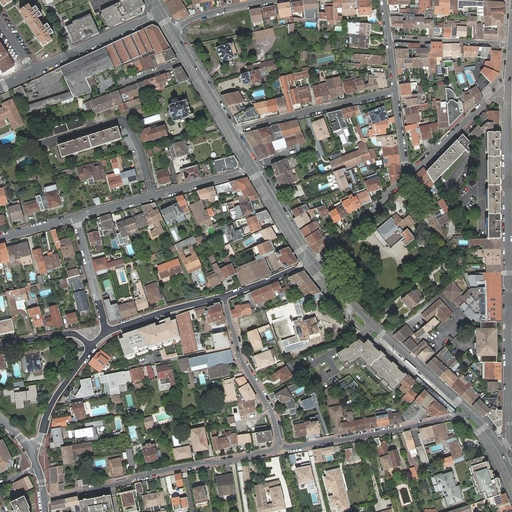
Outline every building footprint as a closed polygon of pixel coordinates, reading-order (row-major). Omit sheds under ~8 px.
[(140,0),(119,0),(121,2),(101,11),(109,29),(143,13),(140,7),(138,2),(140,1),(141,1),(140,0)] [(171,0),(166,3),(170,9),(182,2),(180,0),(171,0)] [(303,0),(289,3),(291,13),(302,11),(303,13),(302,13),(303,18),(305,18),(304,11),(303,0)] [(319,13),(318,0),(311,0),(303,0),(304,11),(305,18),(319,17),(319,13)] [(341,0),(333,0),(333,3),(333,6),(333,12),(342,12),(342,10),(341,0)] [(354,0),(341,0),(342,10),(342,12),(342,14),(342,15),(355,15),(355,14),(354,0)] [(371,0),(359,0),(359,15),(372,15),(371,0)] [(388,0),(391,13),(399,13),(399,8),(398,8),(397,8),(397,6),(397,4),(398,4),(399,4),(398,0),(388,0)] [(425,0),(419,0),(419,4),(419,6),(410,6),(410,8),(406,8),(406,13),(415,14),(415,13),(422,13),(425,13),(425,11),(426,11),(425,0)] [(458,0),(449,0),(450,7),(449,10),(454,10),(454,15),(458,15),(458,9),(458,0)] [(483,1),(466,0),(458,0),(458,9),(464,9),(464,6),(484,7),(483,1)] [(173,15),(186,8),(182,2),(170,9),(173,15)] [(289,3),(278,5),(281,18),(292,16),(291,13),(289,3)] [(319,17),(319,20),(327,21),(332,21),(332,26),(333,26),(333,21),(333,15),(333,13),(333,12),(333,6),(333,3),(326,3),(327,10),(329,10),(329,13),(327,13),(319,13),(319,17)] [(35,13),(33,10),(30,5),(21,10),(44,46),(53,40),(50,36),(48,32),(47,31),(44,27),(38,18),(36,15),(35,13)] [(274,6),(263,8),(264,12),(265,15),(266,20),(276,18),(274,6)] [(439,6),(435,6),(435,14),(443,15),(443,13),(445,13),(449,13),(449,10),(450,7),(439,6)] [(180,19),(191,16),(186,8),(173,15),(175,18),(180,19)] [(261,8),(250,10),(253,23),(264,21),(261,8)] [(432,11),(426,11),(425,11),(425,13),(424,20),(432,20),(432,11)] [(391,13),(391,16),(392,27),(403,27),(403,21),(403,17),(403,13),(402,13),(400,13),(399,13),(391,13)] [(415,14),(406,13),(403,13),(403,17),(404,17),(406,17),(406,28),(415,28),(415,17),(415,14)] [(424,20),(425,13),(422,13),(422,17),(415,17),(415,28),(424,28),(424,20)] [(471,16),(471,13),(468,13),(467,26),(475,26),(476,26),(476,25),(477,16),(471,16)] [(72,24),(67,27),(74,43),(82,39),(81,37),(85,35),(87,39),(100,33),(91,14),(72,23),(72,24)] [(503,25),(504,16),(494,15),(488,16),(484,17),(485,24),(485,26),(503,25)] [(485,24),(484,17),(482,16),(482,25),(478,25),(478,29),(475,29),(475,30),(476,39),(483,40),(483,24),(485,24)] [(452,28),(452,27),(452,25),(448,24),(448,17),(445,17),(444,23),(444,28),(445,28),(452,28)] [(432,20),(424,20),(424,28),(430,29),(430,36),(433,36),(433,20),(432,20)] [(370,24),(355,23),(355,25),(356,25),(357,26),(360,27),(360,33),(356,33),(356,35),(369,36),(370,24)] [(503,38),(503,32),(503,25),(485,26),(485,24),(483,24),(483,40),(500,41),(503,38)] [(171,48),(159,27),(153,25),(59,68),(70,92),(74,97),(93,91),(91,87),(86,78),(93,76),(126,64),(132,62),(162,51),(171,48)] [(451,36),(466,36),(467,28),(452,27),(452,28),(451,36)] [(252,33),(254,39),(275,35),(273,28),(252,33)] [(444,34),(444,37),(451,38),(451,36),(452,28),(445,28),(444,30),(444,31),(444,34)] [(356,35),(351,34),(350,38),(355,39),(355,44),(353,44),(353,48),(369,49),(369,36),(356,35)] [(85,35),(81,37),(82,39),(74,43),(75,45),(87,39),(85,35)] [(8,55),(9,55),(0,41),(0,67),(4,73),(15,65),(8,55)] [(234,42),(217,48),(222,62),(238,57),(234,42)] [(434,57),(443,57),(442,44),(442,43),(431,42),(431,44),(431,52),(428,52),(428,57),(428,58),(429,65),(432,65),(435,65),(434,57)] [(394,44),(395,50),(408,50),(419,51),(419,49),(420,49),(420,44),(396,43),(394,44)] [(442,44),(443,57),(452,56),(451,44),(442,44)] [(459,44),(451,44),(452,56),(460,56),(459,46),(459,44)] [(463,56),(477,57),(479,47),(464,46),(463,56)] [(166,62),(177,58),(171,48),(162,51),(163,53),(132,63),(132,62),(126,64),(128,68),(133,66),(135,72),(142,69),(165,61),(166,62)] [(490,69),(500,73),(501,51),(492,51),(492,48),(490,48),(488,54),(489,54),(492,54),(491,56),(490,59),(490,61),(488,61),(486,61),(485,61),(485,62),(483,67),(484,67),(485,67),(487,68),(488,68),(490,69)] [(420,58),(428,58),(428,57),(428,52),(428,49),(426,49),(422,49),(420,49),(419,49),(419,51),(412,51),(413,58),(420,58)] [(408,50),(395,50),(397,60),(404,59),(409,59),(408,50)] [(382,56),(355,54),(354,59),(368,60),(368,65),(382,65),(382,62),(382,56)] [(404,59),(405,69),(411,68),(413,68),(412,58),(409,59),(404,59)] [(413,68),(421,67),(420,58),(413,58),(412,58),(413,68)] [(420,58),(421,67),(429,66),(429,65),(428,58),(420,58)] [(397,60),(398,70),(405,69),(404,59),(397,60)] [(249,72),(276,65),(275,60),(261,63),(261,62),(257,63),(257,64),(248,67),(249,72)] [(249,72),(242,74),(244,85),(268,80),(268,77),(261,78),(260,73),(266,71),(277,69),(276,65),(249,72)] [(180,84),(190,80),(182,66),(173,70),(174,71),(175,74),(177,74),(181,81),(179,81),(180,84)] [(485,76),(489,80),(492,77),(487,72),(488,68),(487,68),(485,67),(480,72),(485,76)] [(491,82),(500,73),(490,69),(488,68),(487,72),(492,77),(489,80),(491,82)] [(379,88),(379,90),(380,90),(380,88),(388,86),(384,70),(376,69),(376,73),(375,73),(376,79),(378,88),(379,88)] [(310,77),(309,71),(304,72),(294,74),(295,79),(295,80),(310,77)] [(153,88),(154,89),(159,87),(158,85),(160,85),(161,87),(166,85),(164,81),(168,79),(173,78),(171,72),(170,72),(166,73),(149,79),(152,86),(153,88)] [(364,82),(366,90),(366,91),(378,88),(376,79),(375,73),(370,72),(370,80),(369,80),(369,81),(364,82)] [(295,79),(294,74),(280,77),(284,96),(288,112),(294,111),(293,104),(300,103),(297,89),(290,90),(288,81),(295,79)] [(346,94),(358,92),(354,77),(354,74),(351,75),(352,78),(343,80),(346,94)] [(86,78),(91,87),(97,85),(93,76),(86,78)] [(354,77),(358,92),(366,90),(364,82),(364,81),(364,78),(361,79),(358,79),(358,80),(357,80),(357,76),(354,77)] [(340,77),(334,79),(338,97),(344,95),(340,77)] [(149,79),(144,81),(147,90),(153,88),(152,86),(149,79)] [(338,97),(334,79),(327,80),(327,83),(331,98),(338,97)] [(144,81),(138,84),(141,92),(147,90),(144,81)] [(322,82),(319,82),(320,85),(324,103),(332,102),(331,98),(327,83),(322,84),(322,82)] [(312,83),(317,105),(324,103),(320,85),(314,86),(314,83),(312,83)] [(90,101),(95,114),(104,111),(120,105),(131,101),(130,97),(141,93),(141,92),(138,84),(96,99),(90,101)] [(400,85),(401,96),(403,96),(410,95),(408,84),(400,85)] [(14,89),(25,113),(51,105),(48,99),(44,100),(45,101),(31,108),(30,105),(25,95),(26,94),(22,85),(14,89)] [(297,89),(300,103),(312,100),(308,86),(299,88),(299,86),(297,87),(297,89)] [(471,90),(476,105),(483,98),(481,93),(481,92),(478,86),(470,89),(471,90)] [(446,88),(448,108),(448,113),(449,121),(450,121),(451,121),(452,120),(453,120),(454,120),(454,119),(455,119),(455,118),(456,118),(457,117),(457,116),(458,116),(458,115),(458,114),(459,114),(459,113),(459,112),(459,111),(459,110),(460,110),(459,110),(459,109),(460,109),(459,108),(459,107),(459,106),(459,105),(458,105),(458,104),(458,103),(457,103),(457,102),(456,102),(456,101),(455,101),(455,100),(454,100),(455,99),(455,98),(455,97),(455,96),(455,95),(455,94),(455,93),(455,92),(454,92),(454,91),(453,91),(453,90),(452,90),(452,89),(451,89),(450,88),(449,88),(448,88),(447,88),(446,88)] [(462,92),(466,114),(476,105),(471,90),(470,89),(462,92)] [(240,91),(222,95),(229,106),(245,102),(240,91)] [(48,99),(51,105),(74,97),(70,92),(48,99)] [(403,100),(405,108),(422,104),(427,103),(427,102),(425,102),(425,100),(411,103),(410,95),(403,96),(404,100),(403,100)] [(288,112),(284,96),(282,96),(283,98),(276,99),(279,109),(279,111),(280,114),(288,112)] [(141,98),(131,101),(120,105),(121,110),(122,112),(129,109),(131,117),(146,112),(143,104),(142,103),(141,98)] [(177,99),(176,98),(173,99),(172,100),(173,103),(174,104),(170,105),(169,107),(170,110),(169,111),(168,113),(170,116),(171,117),(172,117),(173,121),(175,121),(181,120),(184,119),(187,118),(188,118),(190,117),(191,119),(192,119),(194,119),(195,118),(194,117),(193,116),(192,117),(192,115),(192,114),(192,112),(191,112),(191,111),(190,110),(189,106),(190,105),(189,103),(188,102),(187,100),(178,103),(178,101),(177,99)] [(279,109),(276,99),(260,103),(260,105),(254,106),(259,115),(274,112),(273,110),(279,109)] [(23,123),(12,100),(3,104),(5,107),(0,109),(0,125),(4,124),(2,118),(8,115),(12,122),(14,127),(23,123)] [(438,118),(438,124),(439,129),(449,128),(449,126),(449,124),(449,121),(448,113),(448,108),(442,109),(441,107),(440,108),(439,101),(437,102),(437,109),(438,118)] [(449,126),(464,112),(461,101),(457,102),(457,103),(458,103),(458,104),(458,105),(459,105),(459,106),(459,107),(459,108),(460,109),(459,109),(459,110),(460,110),(459,110),(459,111),(459,112),(459,113),(459,114),(458,114),(458,115),(458,116),(457,116),(457,117),(456,118),(455,118),(455,119),(454,119),(454,120),(453,120),(452,120),(451,121),(450,121),(449,121),(449,124),(449,126)] [(245,102),(229,106),(234,116),(246,110),(246,109),(243,110),(240,105),(244,104),(245,104),(245,102)] [(405,108),(406,116),(418,113),(421,112),(420,108),(423,107),(422,106),(424,105),(424,104),(422,105),(422,104),(405,108)] [(363,112),(361,105),(353,107),(355,114),(356,116),(360,114),(359,113),(363,112)] [(246,110),(234,116),(239,124),(261,119),(259,115),(254,106),(252,107),(246,110)] [(345,119),(356,116),(355,114),(353,107),(347,108),(343,109),(342,109),(345,119)] [(370,126),(373,125),(389,119),(384,107),(365,113),(370,126)] [(342,109),(327,113),(329,120),(337,117),(339,123),(331,125),(334,133),(349,129),(345,119),(342,109)] [(483,132),(484,134),(491,134),(493,132),(493,123),(499,123),(499,112),(487,111),(485,113),(483,112),(480,115),(484,120),(480,123),(481,125),(479,127),(483,132)] [(406,116),(409,126),(417,124),(419,123),(420,123),(418,113),(406,116)] [(388,123),(395,122),(394,117),(389,119),(373,125),(373,130),(369,130),(370,138),(375,137),(377,137),(376,134),(385,133),(385,128),(388,128),(388,123)] [(87,125),(84,118),(36,132),(38,140),(87,125)] [(270,143),(271,142),(285,138),(297,135),(302,133),(297,120),(244,133),(253,148),(270,143)] [(323,120),(313,124),(320,140),(329,136),(323,120)] [(405,126),(406,131),(410,130),(412,137),(411,137),(410,138),(410,140),(411,140),(413,140),(414,147),(420,145),(419,140),(422,140),(420,128),(418,128),(417,124),(409,126),(405,126)] [(438,124),(420,128),(422,140),(432,138),(431,133),(439,131),(439,129),(438,124)] [(150,127),(140,131),(143,141),(143,142),(168,136),(165,125),(151,129),(150,127)] [(469,134),(475,140),(483,132),(479,127),(478,125),(469,134)] [(115,139),(122,137),(119,126),(59,145),(62,155),(69,153),(70,155),(86,150),(85,148),(99,144),(99,146),(116,141),(115,139)] [(352,153),(342,156),(347,169),(369,160),(371,164),(374,163),(372,160),(372,158),(369,150),(364,138),(361,130),(359,130),(362,140),(363,143),(363,144),(353,147),(350,148),(352,153)] [(299,143),(299,146),(301,145),(301,144),(305,143),(302,133),(297,135),(299,143)] [(485,197),(500,197),(500,183),(499,175),(499,133),(491,134),(486,137),(484,134),(485,175),(488,175),(487,183),(485,183),(485,197)] [(464,149),(469,144),(467,142),(460,134),(454,139),(456,141),(464,149)] [(297,135),(285,138),(288,146),(299,143),(297,135)] [(382,141),(383,147),(384,147),(398,146),(397,140),(394,140),(394,138),(393,135),(377,137),(377,142),(382,141)] [(174,159),(189,155),(185,141),(170,145),(171,150),(172,150),(174,155),(173,155),(174,159)] [(454,162),(465,150),(464,149),(456,141),(440,157),(426,172),(433,184),(444,172),(443,171),(448,165),(453,161),(454,162)] [(253,148),(260,160),(273,155),(276,154),(271,142),(270,143),(253,148)] [(384,157),(399,155),(398,146),(384,147),(383,147),(383,151),(386,150),(387,154),(384,154),(384,157)] [(389,166),(400,164),(399,155),(384,157),(384,159),(388,159),(388,163),(385,163),(385,167),(389,166)] [(124,185),(138,181),(135,169),(124,172),(121,162),(122,161),(121,156),(117,157),(121,173),(122,175),(124,185)] [(216,174),(237,168),(239,162),(235,156),(212,162),(216,174)] [(330,162),(334,172),(335,172),(344,169),(347,169),(342,156),(330,162)] [(121,173),(117,157),(112,159),(116,175),(121,173)] [(272,164),(277,176),(287,172),(291,170),(292,170),(288,157),(284,159),(272,164)] [(95,163),(90,164),(94,177),(95,180),(95,181),(107,178),(107,177),(106,175),(105,169),(104,165),(103,162),(103,161),(95,163)] [(94,177),(90,164),(86,165),(86,166),(78,168),(82,181),(89,179),(91,185),(96,183),(95,181),(95,180),(94,177)] [(389,166),(391,185),(401,175),(400,164),(389,166)] [(201,177),(198,165),(192,167),(181,170),(181,172),(182,172),(184,172),(187,179),(184,180),(183,180),(184,182),(201,177)] [(359,167),(354,169),(355,171),(357,170),(361,178),(363,177),(360,169),(359,167)] [(423,168),(414,176),(426,189),(430,185),(431,187),(433,184),(426,172),(423,168)] [(334,173),(341,191),(345,190),(352,188),(353,187),(352,186),(354,185),(352,180),(352,181),(349,173),(352,172),(352,170),(348,171),(346,172),(346,170),(344,169),(335,172),(334,173)] [(160,186),(172,183),(168,170),(156,173),(160,186)] [(287,172),(277,176),(281,187),(292,183),(298,180),(296,176),(294,176),(291,170),(287,172)] [(374,174),(363,178),(365,183),(367,189),(368,192),(369,193),(383,188),(379,177),(376,178),(374,174)] [(111,189),(124,185),(122,175),(108,178),(111,189)] [(241,190),(252,184),(247,177),(217,186),(219,193),(220,192),(226,190),(227,192),(233,190),(232,187),(234,187),(233,185),(237,183),(240,189),(236,190),(237,192),(238,192),(241,190)] [(240,199),(257,194),(252,184),(241,190),(244,196),(240,197),(235,199),(235,201),(240,199)] [(208,188),(211,201),(213,200),(212,198),(214,198),(214,196),(217,195),(215,186),(208,188)] [(359,192),(357,186),(353,187),(352,188),(353,189),(355,195),(357,197),(361,205),(364,204),(364,203),(369,201),(368,201),(371,199),(369,193),(368,192),(360,195),(359,192)] [(0,204),(8,202),(5,187),(0,188),(0,204)] [(44,201),(46,210),(63,206),(62,201),(64,200),(64,197),(61,197),(59,190),(55,191),(54,189),(53,188),(51,189),(51,190),(51,192),(47,193),(47,194),(48,195),(42,197),(44,201)] [(210,201),(211,201),(208,188),(198,191),(202,200),(208,198),(209,200),(210,201)] [(251,200),(260,198),(257,194),(240,199),(235,201),(233,201),(235,208),(234,206),(236,206),(236,205),(251,200)] [(186,201),(183,195),(176,197),(179,203),(185,215),(189,213),(187,208),(188,209),(190,208),(186,201)] [(361,205),(357,197),(354,199),(352,195),(348,197),(350,199),(355,210),(361,206),(361,205)] [(28,215),(46,210),(44,201),(42,197),(42,196),(37,197),(38,200),(38,203),(28,205),(27,203),(27,202),(25,203),(28,215)] [(287,204),(290,210),(302,204),(299,198),(287,204)] [(343,203),(348,213),(355,210),(350,199),(343,203)] [(15,207),(10,208),(13,221),(25,218),(20,200),(14,202),(15,207)] [(255,212),(251,200),(236,205),(240,217),(255,212)] [(438,203),(444,215),(449,211),(445,204),(442,200),(438,203)] [(191,206),(199,223),(200,222),(201,225),(208,222),(212,220),(211,218),(210,217),(207,211),(205,212),(203,208),(205,207),(203,203),(202,201),(191,206)] [(148,205),(142,206),(142,207),(144,212),(145,213),(147,219),(149,224),(149,225),(153,224),(154,225),(154,227),(153,230),(152,231),(154,236),(164,232),(159,220),(163,218),(159,210),(155,211),(154,208),(158,207),(156,203),(151,204),(152,206),(149,208),(148,205)] [(171,221),(185,215),(179,203),(162,211),(164,215),(163,216),(164,220),(166,219),(168,224),(169,225),(170,224),(170,223),(171,222),(171,221)] [(341,206),(336,209),(341,219),(348,215),(348,213),(343,203),(341,204),(341,206)] [(500,213),(500,203),(485,204),(485,213),(490,213),(500,213)] [(292,210),(296,217),(306,212),(306,211),(308,211),(305,205),(301,206),(292,210)] [(330,213),(326,206),(318,208),(323,219),(331,215),(330,213)] [(259,222),(270,217),(267,209),(255,214),(256,216),(246,220),(247,223),(240,226),(241,229),(259,222)] [(336,209),(330,213),(331,215),(333,219),(335,222),(341,219),(336,209)] [(427,220),(431,226),(432,225),(437,231),(442,242),(446,240),(442,230),(441,230),(440,226),(436,219),(433,213),(431,209),(427,211),(428,213),(426,215),(429,219),(427,220)] [(134,210),(132,211),(134,217),(136,223),(147,219),(145,213),(136,217),(134,210)] [(296,217),(294,219),(300,228),(312,221),(306,211),(306,212),(296,217)] [(436,219),(440,226),(457,216),(458,240),(469,240),(469,237),(462,237),(462,213),(461,211),(449,211),(444,215),(436,219)] [(490,229),(485,229),(485,239),(500,239),(500,213),(490,213),(490,221),(490,229)] [(118,234),(112,214),(101,217),(101,218),(97,219),(99,228),(100,231),(101,237),(105,236),(104,231),(114,228),(116,237),(119,236),(118,234)] [(401,221),(396,214),(375,230),(387,245),(387,246),(388,247),(389,247),(390,247),(391,247),(391,246),(398,241),(400,241),(404,246),(414,239),(407,229),(414,223),(408,215),(401,221)] [(134,217),(125,221),(130,234),(132,234),(131,231),(136,229),(137,232),(140,231),(139,230),(138,228),(136,223),(134,217)] [(147,219),(136,223),(138,228),(141,227),(149,224),(147,219)] [(130,234),(125,221),(117,224),(121,233),(118,234),(119,236),(122,245),(127,244),(125,238),(130,236),(130,234)] [(301,230),(306,238),(321,230),(322,229),(317,221),(301,230)] [(231,235),(233,242),(243,238),(242,236),(244,236),(241,229),(235,231),(231,222),(223,225),(228,236),(231,235)] [(262,230),(259,222),(241,229),(244,236),(242,236),(243,238),(254,234),(262,230)] [(271,240),(277,238),(271,227),(264,229),(262,230),(254,234),(257,237),(262,235),(266,242),(271,240)] [(60,241),(57,229),(52,231),(55,242),(56,242),(60,241)] [(321,230),(306,238),(314,252),(319,253),(329,244),(324,236),(322,237),(321,234),(323,233),(321,230)] [(104,246),(101,237),(100,231),(89,234),(92,246),(97,245),(96,242),(101,241),(101,244),(102,247),(104,246)] [(71,238),(60,241),(62,247),(64,258),(76,255),(71,238)] [(191,239),(176,245),(178,250),(183,248),(183,247),(192,243),(193,245),(197,243),(195,239),(191,241),(191,239)] [(486,251),(500,250),(500,239),(485,239),(473,240),(471,240),(471,244),(483,244),(486,244),(486,251)] [(256,256),(257,259),(267,256),(270,255),(269,253),(273,251),(275,251),(273,247),(272,244),(271,240),(266,242),(257,245),(253,247),(256,256)] [(22,263),(33,260),(28,242),(17,245),(22,263)] [(6,243),(0,244),(0,252),(3,263),(8,262),(8,260),(9,260),(9,262),(10,262),(7,248),(6,243)] [(17,245),(7,248),(10,262),(12,266),(22,263),(17,245)] [(285,268),(298,262),(289,247),(276,252),(285,268)] [(38,261),(44,283),(51,282),(48,269),(44,258),(42,249),(33,251),(36,261),(38,261)] [(44,258),(48,269),(62,265),(58,254),(44,258)] [(183,260),(187,270),(201,264),(197,254),(183,260)] [(213,255),(209,257),(215,270),(221,281),(236,274),(233,268),(228,257),(228,256),(223,258),(226,263),(220,265),(218,262),(217,262),(213,255)] [(231,255),(228,257),(233,268),(236,267),(231,255)] [(236,274),(241,284),(271,273),(264,260),(268,258),(267,256),(257,259),(236,267),(233,268),(236,274)] [(486,273),(500,273),(500,257),(486,257),(486,273)] [(93,261),(96,272),(102,270),(104,270),(109,268),(108,263),(106,258),(93,261)] [(108,263),(109,268),(113,267),(125,264),(127,263),(126,258),(108,263)] [(166,276),(181,271),(177,261),(175,261),(175,260),(160,266),(162,270),(164,270),(165,270),(159,272),(162,279),(166,276)] [(137,266),(135,261),(127,263),(125,264),(126,269),(137,266)] [(203,267),(201,264),(187,270),(189,273),(203,267)] [(464,273),(462,264),(454,265),(455,275),(464,273)] [(67,271),(69,277),(80,275),(78,268),(67,271)] [(206,275),(212,288),(222,284),(221,281),(215,270),(209,273),(206,275)] [(182,273),(181,271),(166,276),(162,279),(162,280),(182,273)] [(303,271),(282,280),(285,287),(289,285),(292,282),(293,283),(295,282),(299,287),(304,283),(305,284),(311,280),(303,271)] [(463,313),(471,322),(479,322),(501,321),(500,273),(486,273),(483,273),(483,276),(468,276),(472,294),(472,295),(459,306),(464,311),(463,313)] [(69,277),(67,278),(69,283),(73,282),(76,292),(84,290),(80,275),(69,277)] [(67,278),(60,280),(63,289),(70,287),(69,283),(67,278)] [(146,298),(147,298),(141,280),(138,281),(143,299),(136,301),(139,310),(149,307),(146,298)] [(308,294),(308,297),(316,294),(322,292),(311,280),(305,284),(304,283),(299,287),(298,288),(299,289),(300,288),(302,290),(299,293),(303,296),(304,295),(308,294)] [(162,300),(164,306),(167,305),(164,297),(162,298),(157,282),(145,286),(151,304),(162,300)] [(279,282),(270,285),(274,294),(277,293),(278,294),(283,292),(282,289),(279,282)] [(462,293),(453,282),(452,283),(461,294),(462,293)] [(461,294),(452,283),(441,291),(451,303),(452,302),(459,296),(461,294)] [(270,285),(261,288),(265,301),(275,297),(274,294),(270,285)] [(410,310),(424,299),(415,287),(400,299),(410,310)] [(10,291),(7,292),(8,297),(9,303),(10,306),(10,309),(11,314),(12,316),(17,314),(14,296),(24,294),(27,293),(27,291),(26,288),(18,290),(10,291)] [(261,288),(248,293),(249,300),(253,298),(255,304),(265,301),(261,288)] [(458,307),(459,306),(472,295),(469,289),(468,290),(469,292),(466,295),(466,294),(463,297),(462,297),(461,297),(459,296),(452,302),(458,307)] [(84,290),(76,292),(75,292),(80,311),(89,309),(84,290)] [(451,303),(441,291),(440,292),(450,303),(451,303)] [(326,297),(322,292),(316,294),(322,300),(326,297)] [(108,300),(104,301),(110,322),(122,319),(122,318),(118,305),(117,301),(109,303),(108,300)] [(432,318),(436,315),(446,307),(440,300),(421,315),(427,322),(432,318)] [(118,305),(122,318),(138,313),(135,301),(130,302),(130,301),(127,302),(127,303),(118,305)] [(36,327),(45,325),(39,304),(39,302),(36,303),(37,304),(32,305),(32,304),(30,305),(32,313),(36,327)] [(206,306),(195,309),(196,314),(207,312),(208,316),(206,317),(207,322),(217,320),(217,324),(226,323),(224,316),(223,317),(219,303),(214,304),(214,305),(212,305),(212,306),(208,307),(206,307),(206,306)] [(250,304),(240,306),(242,316),(247,315),(247,312),(252,311),(250,304)] [(64,325),(59,305),(51,307),(53,317),(46,319),(48,326),(55,324),(56,327),(64,325)] [(235,310),(231,311),(233,319),(238,318),(242,316),(240,306),(240,305),(235,306),(235,309),(235,310)] [(436,315),(441,323),(443,321),(443,320),(451,314),(446,307),(436,315)] [(188,311),(176,315),(180,334),(185,353),(197,351),(194,338),(190,323),(188,311)] [(69,324),(79,322),(77,313),(67,315),(69,324)] [(285,353),(307,346),(306,342),(309,341),(308,337),(321,333),(316,317),(303,321),(302,317),(298,318),(299,320),(293,322),(295,327),(293,328),(296,336),(281,341),(285,353)] [(155,323),(122,334),(124,338),(119,340),(125,359),(135,356),(136,359),(165,349),(163,346),(180,340),(176,320),(172,321),(170,318),(160,321),(162,325),(157,327),(155,323)] [(402,343),(409,349),(419,341),(417,339),(436,323),(432,318),(427,322),(413,334),(402,343)] [(12,319),(0,321),(0,334),(15,332),(12,319)] [(496,322),(480,322),(480,329),(476,329),(477,356),(479,363),(495,363),(496,363),(496,322)] [(397,331),(393,335),(402,343),(413,334),(404,325),(397,331)] [(266,330),(265,326),(247,332),(254,351),(263,348),(258,333),(266,330)] [(346,332),(352,336),(356,334),(358,330),(354,327),(354,328),(353,327),(351,329),(350,328),(346,332)] [(213,335),(216,348),(229,346),(227,332),(213,335)] [(401,383),(408,375),(367,340),(363,344),(358,339),(336,354),(345,368),(359,359),(393,392),(401,383)] [(410,351),(423,362),(433,353),(422,340),(410,351)] [(442,349),(425,364),(438,376),(455,360),(452,357),(446,362),(439,355),(444,351),(442,349)] [(26,356),(28,373),(35,372),(35,376),(42,375),(41,371),(42,371),(39,354),(38,350),(25,352),(26,356)] [(99,354),(98,353),(89,363),(100,371),(110,358),(101,351),(99,354)] [(230,351),(189,359),(192,372),(207,368),(209,367),(214,366),(226,364),(233,362),(230,351)] [(269,351),(255,356),(256,361),(257,363),(259,369),(274,363),(269,351)] [(189,359),(189,357),(178,360),(181,373),(189,371),(193,388),(195,387),(194,383),(193,378),(192,372),(189,359)] [(455,360),(438,376),(449,386),(457,378),(459,376),(454,370),(458,367),(456,364),(457,363),(455,360)] [(296,375),(289,362),(285,364),(286,367),(270,376),(273,382),(279,379),(278,377),(279,377),(280,378),(282,382),(296,375)] [(479,363),(472,363),(468,367),(473,372),(475,370),(495,369),(495,363),(479,363)] [(175,384),(175,382),(171,364),(156,368),(159,379),(160,386),(171,384),(171,385),(175,384)] [(214,366),(217,378),(228,375),(226,364),(214,366)] [(141,378),(138,368),(131,370),(135,382),(139,382),(138,379),(141,378)] [(124,372),(100,376),(101,383),(109,382),(111,395),(120,394),(119,385),(127,383),(127,382),(132,381),(129,371),(124,372)] [(416,382),(408,375),(401,383),(403,385),(399,389),(405,393),(405,392),(407,393),(416,382)] [(459,376),(457,378),(449,386),(461,396),(470,387),(469,385),(460,375),(459,376)] [(257,398),(244,376),(236,379),(241,388),(239,389),(245,400),(247,399),(248,401),(253,400),(257,398)] [(91,378),(80,380),(82,387),(75,397),(78,398),(93,395),(93,394),(94,394),(91,378)] [(232,379),(225,381),(227,396),(225,396),(226,400),(235,398),(232,379)] [(488,390),(484,390),(485,393),(497,391),(497,383),(495,383),(495,380),(487,379),(488,390)] [(19,387),(3,390),(4,396),(10,395),(11,403),(16,402),(17,409),(24,408),(23,401),(30,400),(31,403),(39,402),(36,385),(28,386),(29,391),(20,392),(19,387)] [(292,391),(291,385),(269,394),(272,399),(276,397),(277,399),(279,398),(283,403),(284,403),(285,405),(288,404),(289,409),(296,407),(295,401),(294,401),(289,393),(292,391)] [(471,388),(470,387),(461,396),(471,406),(482,396),(480,394),(479,395),(478,394),(476,395),(470,389),(471,388)] [(405,396),(405,395),(400,400),(407,405),(411,401),(412,401),(417,395),(414,392),(413,392),(411,389),(405,396)] [(435,400),(424,390),(408,408),(405,411),(402,414),(407,421),(417,419),(435,400)] [(317,399),(315,394),(315,393),(311,394),(312,397),(301,401),(304,410),(315,406),(313,400),(317,399)] [(121,403),(120,394),(111,395),(108,396),(108,398),(112,398),(113,401),(116,401),(117,403),(121,403)] [(484,395),(482,396),(471,406),(482,417),(487,414),(490,412),(497,411),(497,407),(494,407),(495,406),(497,406),(497,398),(486,397),(484,395)] [(253,400),(248,401),(241,402),(238,403),(239,405),(239,407),(243,406),(245,414),(255,412),(253,400)] [(447,410),(435,400),(417,419),(424,418),(426,413),(427,412),(433,416),(447,414),(447,410)] [(83,403),(82,401),(72,403),(75,417),(79,416),(79,419),(86,418),(85,415),(85,411),(86,411),(87,411),(86,404),(85,404),(85,403),(83,403)] [(332,417),(332,418),(339,415),(340,416),(342,416),(340,406),(329,408),(331,418),(332,417)] [(391,408),(386,409),(387,413),(389,424),(401,422),(399,415),(399,413),(392,414),(391,408)] [(502,427),(501,410),(497,411),(490,412),(487,414),(488,416),(495,425),(497,428),(502,427)] [(375,413),(376,417),(377,427),(389,424),(387,413),(386,411),(375,413)] [(339,415),(332,418),(334,428),(333,428),(334,434),(343,433),(341,424),(340,416),(339,415)] [(67,421),(71,421),(70,416),(52,420),(51,429),(66,426),(65,421),(67,420),(67,421)] [(152,417),(145,419),(147,427),(154,425),(152,417)] [(377,427),(376,417),(366,419),(365,417),(364,418),(366,429),(377,427)] [(363,420),(352,421),(354,431),(366,429),(364,418),(362,418),(363,420)] [(105,432),(103,421),(84,424),(85,428),(74,430),(75,439),(87,437),(87,440),(98,438),(97,434),(105,432)] [(347,422),(341,424),(343,433),(354,431),(352,421),(347,422)] [(309,422),(305,423),(305,424),(307,435),(319,433),(317,422),(310,423),(309,422)] [(454,460),(456,463),(464,460),(463,457),(464,456),(458,440),(457,440),(456,438),(453,439),(452,436),(448,437),(447,433),(445,433),(443,429),(445,428),(443,423),(431,426),(434,436),(436,443),(447,440),(454,460)] [(307,435),(305,424),(294,426),(296,437),(307,435)] [(423,440),(434,436),(431,426),(420,429),(421,433),(423,440)] [(51,429),(51,434),(52,434),(54,442),(50,442),(50,449),(64,447),(61,427),(51,429)] [(205,427),(190,430),(194,453),(209,450),(205,427)] [(218,440),(216,430),(212,431),(213,438),(212,438),(215,451),(220,450),(218,440)] [(273,441),(271,430),(255,433),(257,444),(273,441)] [(410,431),(404,432),(409,450),(415,448),(410,431)] [(218,440),(220,450),(230,447),(229,445),(237,444),(236,434),(227,435),(228,438),(218,440)] [(249,434),(237,435),(238,444),(250,442),(249,434)] [(379,438),(374,439),(386,477),(387,477),(386,473),(385,470),(387,469),(388,469),(384,456),(384,454),(380,442),(379,438)] [(0,472),(1,472),(0,471),(0,470),(7,467),(8,467),(9,467),(10,467),(10,466),(11,466),(11,465),(12,465),(12,464),(12,463),(12,462),(12,461),(12,460),(11,460),(10,459),(9,459),(6,453),(8,452),(4,443),(2,444),(1,441),(0,440),(0,472)] [(92,450),(91,442),(71,446),(72,448),(76,447),(77,452),(76,452),(77,453),(92,450)] [(151,445),(147,446),(143,447),(146,462),(158,460),(157,459),(162,458),(160,450),(155,451),(154,445),(151,445)] [(72,448),(71,446),(64,447),(62,447),(64,465),(74,463),(74,458),(76,457),(76,452),(77,452),(76,447),(72,448)] [(190,446),(174,449),(176,460),(192,457),(190,446)] [(333,447),(312,451),(315,464),(322,462),(320,456),(334,452),(333,447)] [(131,448),(130,449),(126,450),(126,451),(126,453),(127,458),(129,464),(129,466),(134,465),(131,448)] [(394,451),(388,453),(384,454),(384,456),(388,469),(399,465),(395,451),(394,451)] [(484,456),(468,461),(470,467),(471,467),(474,476),(473,476),(476,485),(477,485),(479,493),(484,492),(486,499),(501,494),(499,487),(502,486),(499,481),(498,481),(497,478),(493,479),(488,461),(486,462),(484,456)] [(118,459),(109,460),(109,466),(108,467),(109,472),(111,472),(112,477),(123,475),(120,460),(119,460),(118,459)] [(310,464),(295,468),(298,484),(314,481),(310,464)] [(63,489),(63,465),(58,466),(50,467),(50,492),(52,493),(63,491),(63,489)] [(248,465),(242,466),(244,481),(250,480),(248,465)] [(337,509),(349,506),(339,468),(326,472),(327,477),(323,477),(327,490),(332,489),(333,495),(333,496),(329,497),(332,509),(337,508),(337,509)] [(451,472),(436,476),(441,491),(443,490),(445,498),(448,505),(463,500),(458,485),(456,486),(451,472)] [(183,485),(181,474),(175,475),(177,486),(183,485)] [(232,475),(217,477),(219,495),(234,493),(232,475)] [(33,487),(28,476),(13,483),(15,486),(18,491),(17,491),(19,494),(33,487)] [(279,480),(262,483),(264,492),(281,488),(280,485),(279,480)] [(141,482),(135,483),(136,490),(137,494),(144,493),(141,482)] [(262,483),(254,485),(258,507),(267,506),(264,492),(262,483)] [(280,485),(268,488),(272,505),(284,502),(284,500),(280,485)] [(204,486),(192,489),(196,504),(208,502),(204,486)] [(132,491),(121,494),(125,511),(126,511),(136,510),(132,491)] [(148,495),(143,496),(145,508),(150,507),(151,511),(165,511),(165,510),(165,509),(164,509),(163,509),(161,509),(161,511),(157,511),(154,511),(154,507),(165,504),(163,492),(151,494),(148,495)] [(511,505),(505,493),(501,494),(486,499),(483,500),(484,503),(490,500),(493,507),(499,505),(500,509),(511,505)] [(79,501),(79,505),(80,511),(100,511),(113,510),(111,495),(100,497),(101,500),(98,500),(98,499),(93,500),(93,501),(90,502),(90,499),(79,501)] [(23,496),(11,502),(15,511),(13,511),(28,511),(27,509),(29,509),(23,496)] [(51,502),(52,510),(79,505),(79,501),(78,496),(51,502)] [(284,500),(255,506),(256,511),(269,511),(286,508),(284,500)]
